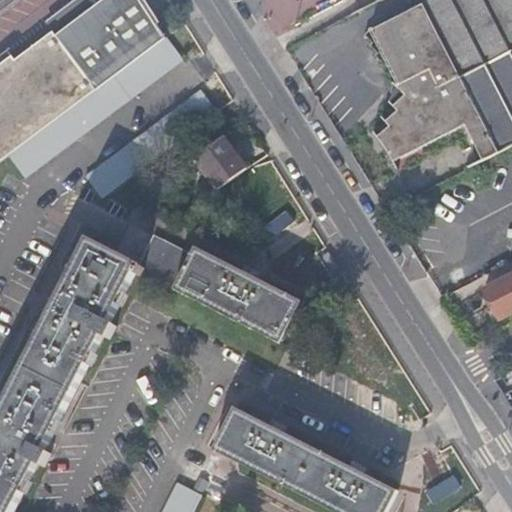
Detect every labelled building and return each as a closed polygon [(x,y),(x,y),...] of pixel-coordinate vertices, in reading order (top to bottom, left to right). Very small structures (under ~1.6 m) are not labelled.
[(0,160),(8,155),(28,140),(96,89),(166,37),(140,0),(108,0),(58,40),(49,29),(13,58),(5,48),(0,51),(0,160)] [(425,0),(370,29),(373,35),(409,16),(440,0),(425,0)] [(373,35),(392,72),(401,68),(472,32),(511,11),(511,0),(440,0),(409,16),(373,35)] [(393,105),(390,108),(400,103),(488,58),(511,45),(511,11),(472,32),(401,68),(392,72),(398,83),(396,86),(400,90),(404,95),(393,105)] [(28,140),(8,155),(24,177),(183,61),(166,37),(96,89),(28,140)] [(468,124),(484,154),(511,139),(511,45),(488,58),(400,103),(390,108),(381,116),(386,120),(374,131),(383,142),(395,161),(468,124)] [(217,112),(200,90),(85,177),(101,199),(217,112)] [(388,100),(393,105),(404,95),(400,90),(388,100)] [(198,156),(215,143),(203,128),(186,140),(198,156)] [(238,156),(224,136),(215,143),(198,156),(195,158),(210,178),(238,156)] [(511,139),(484,154),(485,157),(469,165),(471,167),(511,146),(511,139)] [(193,255),(157,236),(154,234),(139,264),(92,240),(0,417),(0,511),(12,511),(35,469),(41,471),(48,458),(42,455),(100,341),(106,344),(113,330),(106,327),(135,272),(175,293),(176,289),(281,343),(302,302),(257,279),(258,275),(245,268),(243,272),(197,248),(193,255)] [(511,260),(483,275),(489,286),(486,288),(501,317),(511,310),(511,260)] [(233,410),(213,452),(336,511),(385,511),(396,490),(361,473),(362,470),(349,463),(347,466),(280,433),(282,429),(268,423),(267,426),(233,410)] [(192,511),(199,499),(175,487),(162,511),(192,511)]
